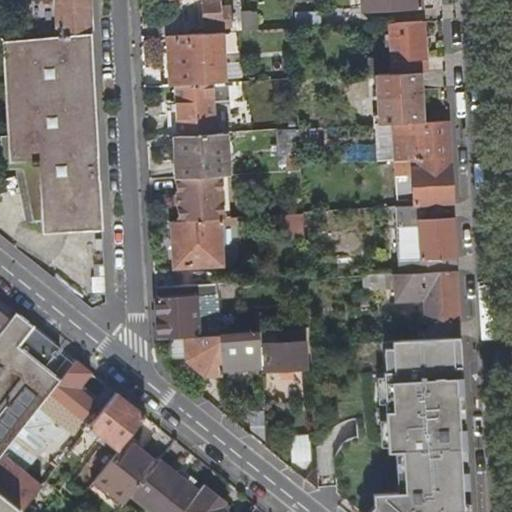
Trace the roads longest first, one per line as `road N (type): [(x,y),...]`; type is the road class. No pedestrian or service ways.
road 1 (residential): [(142,379),(119,0)]
road 2 (residential): [(493,349),(476,0)]
road 3 (residential): [(314,511),(142,379)]
road 4 (residential): [(142,379),(0,264)]
road 5 (residential): [(502,511),(493,349)]
